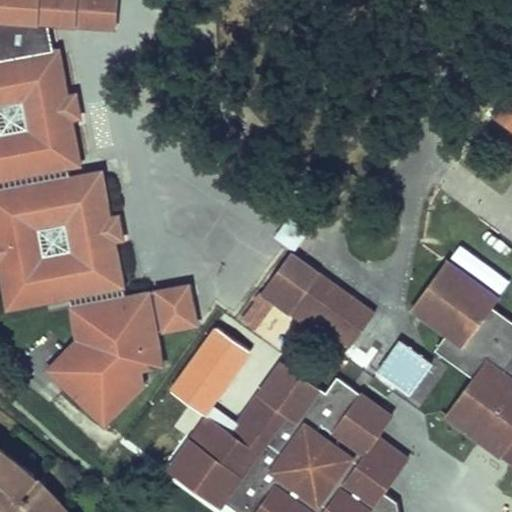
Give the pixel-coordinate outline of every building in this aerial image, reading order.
[(0,0),(0,184),(0,197),(0,255),(8,313),(70,305),(77,351),(46,387),(108,437),(144,398),(143,379),(159,375),(156,343),(196,335),(189,294),(124,303),(104,181),(72,185),(71,176),(83,174),(65,55),(59,54),(59,31),(131,36),(134,6),(61,0),(60,0),(0,0)] [(511,99),(492,128),(511,142),(511,99)] [(329,347),(353,365),(378,331),(299,271),(268,312),(323,354),(329,347)] [(450,430),(511,473),(511,339),(494,326),(501,316),(449,279),(416,325),(448,348),(437,364),(476,392),(450,430)] [(205,365),(184,395),(215,417),(236,387),(205,365)] [(283,382),(236,448),(213,432),(174,487),(209,511),(388,511),(410,480),(378,458),(402,424),(345,384),(326,412),(283,382)] [(0,511),(65,511),(55,500),(37,478),(17,458),(0,444),(0,511)]
